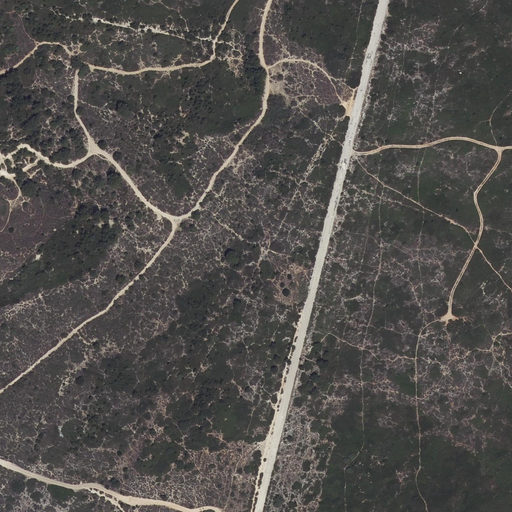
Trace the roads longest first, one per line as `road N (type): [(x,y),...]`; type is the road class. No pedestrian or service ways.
road 1 (track): [(0,172),(107,154),(151,207),(178,225),(266,103),(260,31),(269,0)]
road 2 (track): [(237,0),(207,61),(130,73),(79,70),(76,101),(90,153)]
road 3 (track): [(178,225),(112,304),(0,391)]
road 4 (track): [(449,317),(482,223),(476,192),(499,148)]
road 5 (track): [(348,152),(450,138),(499,148)]
